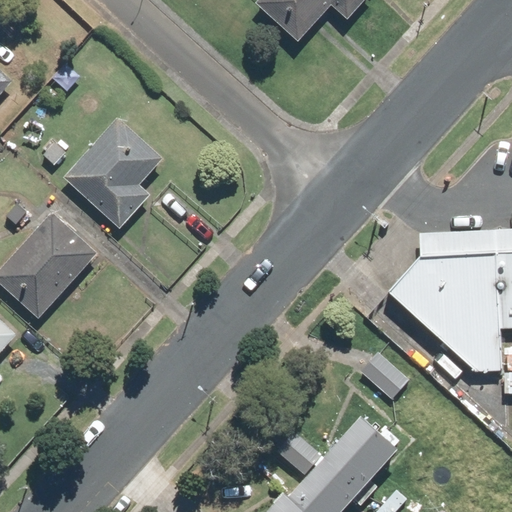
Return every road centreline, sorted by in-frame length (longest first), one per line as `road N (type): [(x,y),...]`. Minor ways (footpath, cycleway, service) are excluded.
road 1 (residential): [(333,191),(42,511)]
road 2 (residential): [(119,0),(333,191)]
road 3 (residential): [(503,7),(333,191)]
